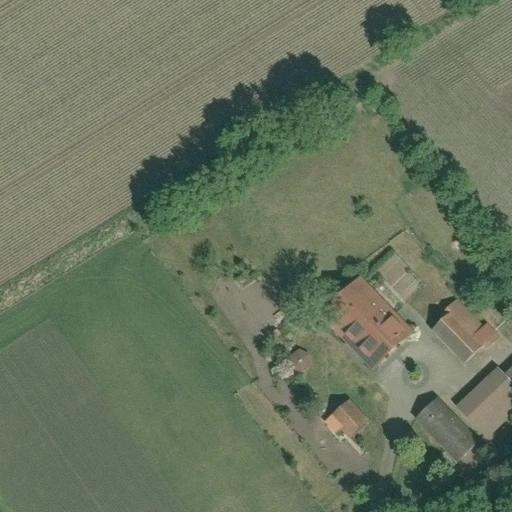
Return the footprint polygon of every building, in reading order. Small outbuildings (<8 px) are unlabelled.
[(416,328),(361,272),(319,313),(374,369),(416,328)] [(485,323),(458,296),(442,311),(447,316),(434,328),(466,362),(485,344),(488,347),(501,334),(488,320),(485,323)] [(300,349),(285,358),(295,375),(310,365),(300,349)] [(511,378),(505,371),(499,364),(457,403),(488,436),(511,413),(511,378)] [(481,438),(438,394),(415,417),(458,461),(481,438)] [(371,419),(351,397),(331,416),(351,438),(371,419)]
